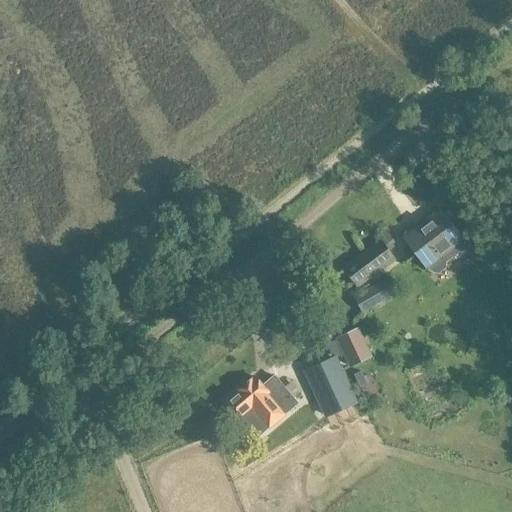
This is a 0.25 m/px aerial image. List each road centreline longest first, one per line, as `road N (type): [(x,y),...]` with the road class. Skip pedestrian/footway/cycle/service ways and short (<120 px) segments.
road 1 (track): [(0,467),(442,113)]
road 2 (track): [(342,0),(442,113)]
road 3 (track): [(141,511),(93,390)]
